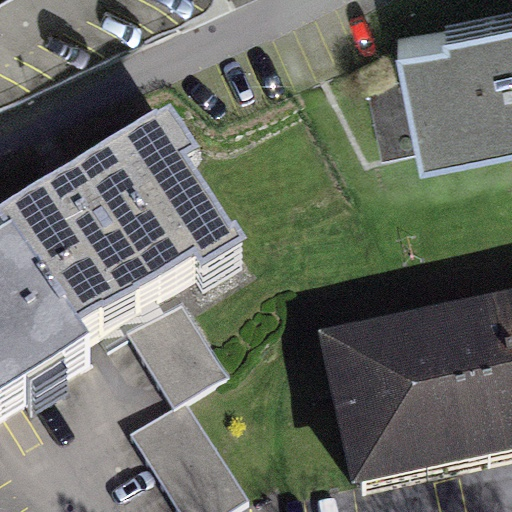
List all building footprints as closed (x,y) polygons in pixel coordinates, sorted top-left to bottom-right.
[(0,0),(0,26),(19,16),(9,0),(0,0)] [(511,24),(410,45),(434,166),(511,149),(511,24)] [(3,235),(13,252),(77,353),(195,280),(202,292),(238,269),(184,183),(197,174),(170,130),(3,235)] [(77,353),(13,252),(0,259),(0,425),(87,372),(77,353)] [(189,317),(130,353),(173,421),(132,446),(172,511),(243,511),(185,419),(234,389),(189,317)] [(511,488),(511,325),(468,335),(501,490),(511,488)] [(399,511),(501,490),(468,335),(330,364),(361,511),(399,511)]
